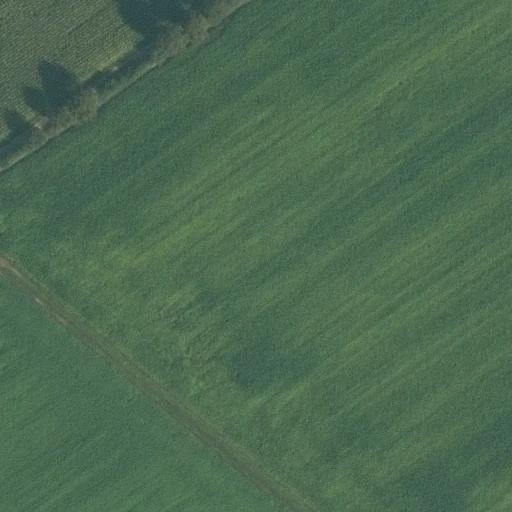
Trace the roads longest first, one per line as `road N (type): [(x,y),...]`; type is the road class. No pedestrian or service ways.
road 1 (track): [(0,271),(293,511)]
road 2 (track): [(225,0),(0,161)]
